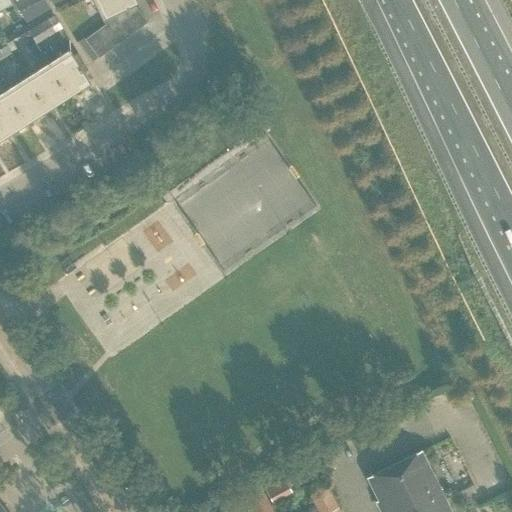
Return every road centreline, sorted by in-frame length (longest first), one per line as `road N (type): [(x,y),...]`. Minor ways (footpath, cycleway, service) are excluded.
road 1 (unclassified): [(0,199),(177,96),(196,57),(173,0)]
road 2 (motorway): [(395,0),(511,223)]
road 3 (unclassified): [(125,511),(0,322)]
road 4 (motorway): [(511,108),(456,0)]
